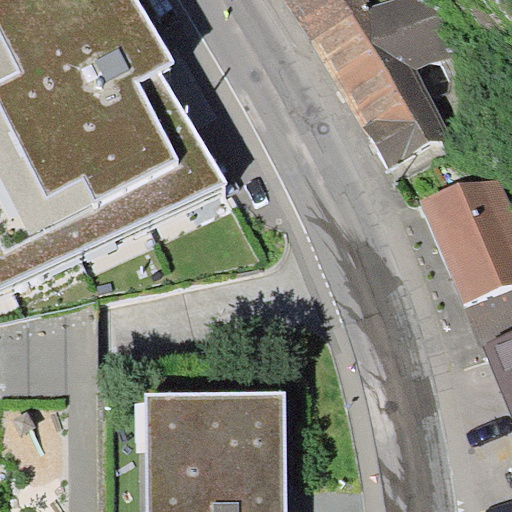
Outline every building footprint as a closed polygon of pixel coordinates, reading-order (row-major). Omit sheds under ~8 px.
[(0,304),(227,195),(157,83),(174,73),(130,0),(0,0),(0,93),(3,99),(0,100),(0,304)] [(400,0),(364,22),(350,0),(275,0),(385,177),(438,145),(401,84),(454,52),(432,16),(403,0),(400,0)] [(511,260),(483,193),(421,219),(463,315),(511,296),(511,260)] [(486,364),(485,362),(511,350),(511,296),(463,315),(482,365),(486,364)] [(511,350),(485,362),(486,364),(511,426),(511,350)] [(145,407),(146,511),(287,511),(286,406),(145,407)]
